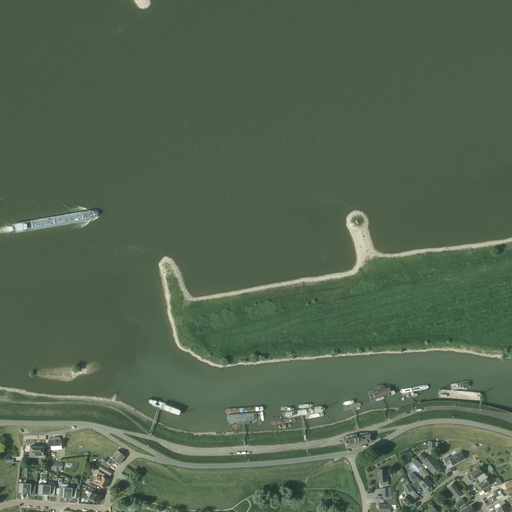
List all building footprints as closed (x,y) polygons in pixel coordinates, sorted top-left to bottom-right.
[(511,385),(490,380),(445,375),(416,376),(418,401),(442,399),(463,400),(490,406),(511,411),(511,385)] [(407,395),(402,379),(365,392),(371,408),(407,395)] [(153,386),(144,407),(183,423),(192,402),(153,386)] [(339,421),(337,400),(265,407),(267,428),(339,421)] [(264,429),(262,406),(226,409),(228,432),(264,429)] [(359,445),(357,437),(356,434),(352,435),(351,436),(352,439),(344,441),(346,448),(359,445)] [(371,434),(357,437),(359,445),(373,441),(371,434)] [(52,440),(48,440),(49,447),(51,448),(51,450),(61,449),(61,445),(62,445),(62,440),(60,440),(60,438),(59,437),(53,437),(52,438),(52,440)] [(30,446),(30,452),(30,457),(38,457),(38,456),(43,456),(43,446),(30,446)] [(117,450),(109,460),(107,462),(111,464),(115,460),(119,464),(125,457),(117,450)] [(423,452),(418,456),(419,458),(424,463),(422,464),(424,467),(426,465),(431,472),(438,467),(436,465),(438,463),(431,455),(427,458),(423,452)] [(448,456),(443,459),(447,465),(452,463),(453,465),(465,459),(461,452),(450,458),(448,457),(448,456)] [(104,459),(100,463),(108,468),(111,464),(107,462),(109,460),(105,458),(104,459)] [(63,467),(63,463),(52,463),(52,467),(55,467),(55,471),(59,471),(59,467),(63,467)] [(112,472),(101,465),(98,469),(110,476),(112,472)] [(478,467),(470,473),(474,479),(476,477),(478,476),(480,478),(486,475),(486,474),(482,469),(481,471),(478,467)] [(107,483),(109,479),(104,477),(105,475),(99,472),(100,471),(94,468),(92,472),(94,473),(92,476),(94,477),(107,483)] [(413,473),(409,476),(414,481),(411,484),(417,490),(420,487),(421,486),(423,487),(425,490),(432,483),(425,477),(421,481),(413,473)] [(480,483),(478,484),(482,490),(492,483),(486,474),(486,475),(480,478),(482,481),(480,483)] [(107,483),(94,477),(93,481),(94,482),(93,482),(90,481),(88,484),(95,488),(96,486),(97,484),(105,488),(107,483)] [(406,495),(402,499),(405,501),(404,502),(406,504),(407,504),(409,506),(414,501),(414,500),(411,498),(415,494),(412,489),(409,482),(404,485),(408,494),(406,495)] [(19,483),(18,493),(23,494),(23,493),(26,493),(27,483),(26,483),(24,483),(19,483)] [(27,483),(26,493),(30,493),(30,494),(35,495),(36,484),(27,483)] [(462,494),(454,483),(447,488),(456,499),(462,494)] [(38,484),(38,495),(43,495),(43,494),(46,494),(47,485),(38,484)] [(47,485),(46,494),(50,495),(50,496),(55,496),(56,485),(47,485)] [(60,487),(59,498),(64,498),(64,497),(68,497),(68,487),(60,487)] [(68,487),(68,497),(71,497),(71,498),(76,499),(77,488),(68,487)] [(92,492),(89,498),(91,499),(91,500),(93,501),(94,500),(98,502),(101,496),(94,493),(92,492)] [(465,503),(462,498),(455,504),(458,508),(465,503)] [(379,504),(378,511),(390,511),(390,508),(396,509),(396,505),(396,500),(388,500),(388,505),(379,504)] [(495,509),(496,511),(501,511),(506,509),(503,505),(505,503),(504,501),(499,504),(500,506),(495,509)]
